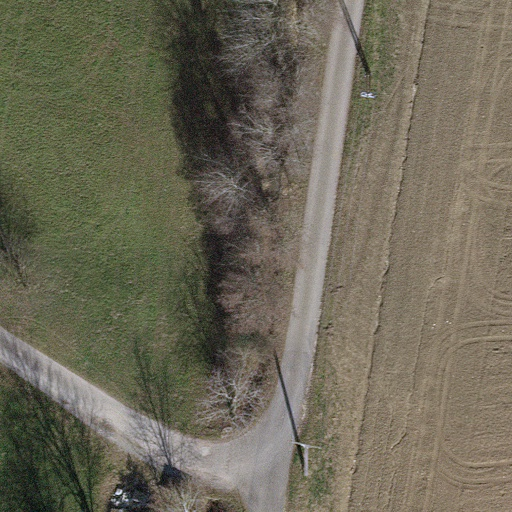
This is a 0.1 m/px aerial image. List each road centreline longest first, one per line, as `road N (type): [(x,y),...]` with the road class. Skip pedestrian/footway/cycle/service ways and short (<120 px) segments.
road 1 (track): [(269,511),(356,0)]
road 2 (track): [(270,495),(190,460),(0,345)]
